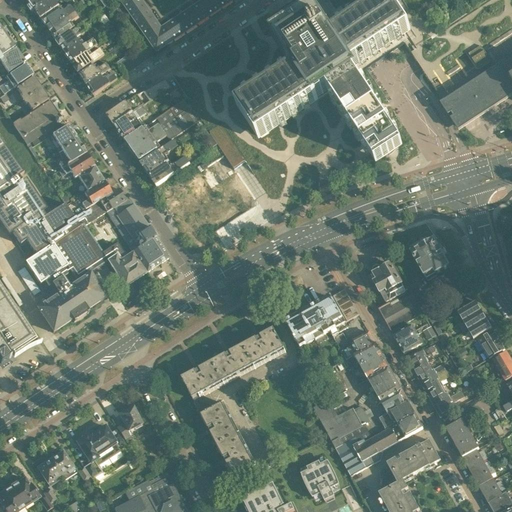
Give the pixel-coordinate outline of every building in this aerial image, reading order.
[(45,2),(43,0),(26,0),(34,10),(45,2)] [(50,0),(48,0),(45,2),(34,10),(38,16),(41,20),(42,20),(60,7),(56,2),(53,4),(50,0)] [(120,0),(147,38),(157,52),(234,0),(120,0)] [(316,12),(278,37),(279,39),(298,66),(246,100),(239,105),(261,141),(277,130),(320,101),(332,94),(334,97),(344,113),(348,119),(364,143),(378,164),(401,149),(405,147),(361,81),(357,75),(354,70),(372,58),(410,33),(413,32),(391,0),(389,0),(349,27),(333,37),(316,12)] [(411,42),(405,46),(420,68),(424,73),(443,102),(440,104),(448,115),(451,113),(454,118),(451,120),(459,132),(465,127),(511,96),(511,0),(488,0),(450,25),(424,42),(418,46),(415,48),(411,42)] [(113,3),(106,9),(110,14),(117,9),(113,3)] [(60,6),(60,7),(42,20),(43,21),(42,22),(44,25),(46,25),(50,30),(75,12),(71,6),(64,12),(60,6)] [(79,18),(75,12),(50,30),(53,35),(52,37),(54,40),(57,40),(57,41),(75,28),(72,23),(79,18)] [(269,24),(260,28),(264,34),(273,30),(269,24)] [(66,53),(80,43),(77,38),(87,31),(83,25),(57,44),(60,48),(61,47),(66,53)] [(0,55),(1,58),(14,49),(0,28),(0,55)] [(116,41),(119,46),(126,41),(122,36),(116,41)] [(83,47),(80,43),(66,53),(66,54),(66,55),(68,59),(70,59),(73,63),(87,53),(98,46),(94,40),(83,47)] [(113,51),(116,55),(122,51),(119,47),(113,51)] [(141,52),(147,61),(152,57),(146,48),(141,52)] [(0,81),(1,81),(0,78),(0,68),(2,66),(8,75),(24,64),(14,49),(1,58),(2,59),(0,61),(0,81)] [(76,70),(79,74),(83,71),(105,56),(101,50),(90,57),(87,53),(73,63),(77,70),(76,70)] [(147,61),(141,52),(135,55),(142,64),(147,61)] [(130,59),(136,68),(142,64),(135,55),(130,59)] [(136,68),(130,59),(125,63),(131,72),(136,68)] [(120,66),(126,75),(131,72),(125,63),(120,66)] [(87,87),(88,87),(102,77),(111,71),(107,64),(98,70),(94,66),(80,76),(87,87)] [(8,82),(0,87),(0,90),(3,96),(6,94),(13,89),(32,77),(25,66),(9,76),(11,80),(8,82)] [(104,80),(102,77),(88,87),(92,93),(91,93),(94,97),(118,81),(114,74),(107,79),(106,79),(104,80)] [(19,98),(22,102),(41,90),(39,88),(40,87),(33,78),(16,90),(16,91),(17,90),(17,91),(21,96),(19,98)] [(151,101),(166,91),(170,88),(166,81),(165,80),(162,82),(144,92),(151,101)] [(42,91),(41,90),(22,102),(25,106),(27,105),(32,112),(48,100),(42,91)] [(6,94),(3,96),(0,97),(0,99),(2,103),(9,99),(6,94)] [(141,108),(145,106),(137,95),(107,116),(114,126),(115,126),(141,108)] [(58,125),(60,124),(60,122),(59,120),(61,119),(49,101),(20,121),(20,120),(12,124),(27,146),(29,144),(31,143),(37,139),(42,136),(58,126),(58,125)] [(154,121),(162,132),(169,142),(198,123),(183,101),(176,106),(168,111),(154,121)] [(173,101),(165,106),(168,111),(176,106),(173,101)] [(121,135),(126,141),(146,127),(146,126),(143,122),(140,124),(137,120),(146,114),(141,108),(115,126),(116,127),(116,128),(117,130),(118,130),(119,131),(118,132),(121,135)] [(154,121),(146,126),(146,127),(126,141),(125,142),(128,147),(129,147),(133,152),(162,132),(154,121)] [(68,126),(49,138),(54,145),(57,143),(62,152),(79,142),(68,126)] [(169,142),(162,132),(133,152),(135,155),(136,155),(135,157),(138,160),(140,161),(140,162),(158,150),(161,148),(169,142)] [(217,145),(210,135),(205,138),(208,143),(208,142),(212,148),(217,145)] [(92,245),(74,218),(71,213),(70,213),(65,204),(45,217),(43,214),(47,211),(25,180),(22,182),(18,177),(23,174),(0,139),(0,215),(20,245),(26,241),(27,243),(36,256),(25,264),(40,286),(44,283),(47,289),(52,286),(58,295),(37,309),(53,333),(72,320),(73,323),(88,312),(87,310),(106,297),(90,274),(104,264),(92,245)] [(148,174),(149,175),(169,162),(165,156),(178,147),(174,141),(140,164),(144,169),(144,168),(145,170),(145,171),(147,174),(148,174)] [(86,155),(79,142),(62,152),(58,154),(63,161),(59,163),(59,165),(62,170),(86,155)] [(32,149),(29,150),(39,165),(42,164),(32,149)] [(94,167),(86,155),(62,170),(59,172),(62,177),(70,172),(74,179),(78,177),(94,167)] [(228,156),(209,165),(217,182),(237,173),(228,156)] [(173,167),(169,162),(149,175),(150,177),(149,178),(151,181),(153,181),(153,182),(156,187),(175,175),(174,175),(190,164),(186,158),(173,167)] [(103,182),(94,167),(78,177),(87,192),(103,182)] [(82,206),(80,207),(83,212),(99,202),(111,195),(103,182),(87,192),(84,194),(88,201),(81,205),(82,206)] [(111,195),(99,202),(106,213),(126,201),(119,190),(111,195)] [(106,213),(132,253),(145,274),(167,259),(155,239),(156,239),(133,205),(129,199),(126,201),(106,213)] [(84,226),(106,213),(99,202),(83,212),(74,218),(92,245),(104,264),(107,262),(124,288),(145,274),(132,253),(125,257),(117,244),(102,253),(84,226)] [(444,249),(443,250),(440,251),(434,240),(428,243),(426,239),(411,247),(413,251),(411,252),(424,277),(425,276),(428,282),(437,276),(436,275),(449,268),(442,256),(446,253),(444,249)] [(391,332),(415,318),(423,314),(395,263),(391,266),(390,265),(381,270),(380,267),(377,266),(374,268),(373,271),(374,273),(374,274),(375,274),(369,277),(373,284),(375,283),(388,305),(379,310),(391,332)] [(0,364),(0,365),(8,360),(11,358),(9,356),(11,355),(13,359),(24,352),(26,350),(29,349),(33,347),(36,345),(39,344),(41,344),(40,343),(36,344),(34,341),(0,289),(0,364)] [(345,290),(330,299),(344,324),(345,323),(359,316),(345,290)] [(330,299),(315,306),(331,334),(333,337),(348,329),(345,323),(344,324),(330,299)] [(457,313),(463,322),(481,311),(476,302),(457,313)] [(327,337),(331,334),(315,306),(301,315),(317,343),(318,345),(328,339),(327,337)] [(486,320),(481,311),(463,322),(468,331),(486,320)] [(301,315),(286,323),(295,339),(295,340),(296,343),(297,342),(298,344),(300,349),(306,346),(308,348),(317,343),(301,315)] [(492,329),(486,320),(468,331),(473,340),(492,329)] [(442,334),(437,325),(434,327),(439,336),(442,334)] [(393,336),(399,347),(418,336),(412,326),(393,336)] [(438,341),(431,329),(424,333),(431,345),(438,341)] [(256,339),(242,346),(254,367),(284,351),(273,330),(260,337),(256,339)] [(477,340),(489,359),(505,350),(493,331),(477,340)] [(346,360),(354,356),(375,344),(369,333),(353,342),(355,345),(351,348),(342,353),(346,360)] [(334,339),(342,353),(351,348),(343,334),(334,339)] [(422,344),(418,336),(399,347),(404,355),(422,344)] [(383,358),(375,344),(354,356),(361,369),(383,358)] [(224,383),(254,367),(242,346),(229,353),(230,354),(226,356),(226,355),(212,362),(224,383)] [(432,346),(423,352),(408,360),(412,367),(411,368),(414,373),(429,365),(428,364),(432,362),(428,356),(435,352),(432,346)] [(457,352),(460,357),(467,353),(464,348),(457,352)] [(493,360),(499,369),(511,362),(506,353),(493,360)] [(361,369),(368,380),(389,369),(383,358),(361,369)] [(199,396),(224,383),(212,362),(199,369),(199,370),(195,372),(195,371),(182,378),(197,407),(204,404),(199,396)] [(511,376),(511,362),(499,369),(505,381),(511,376)] [(432,371),(429,365),(414,373),(417,378),(418,377),(421,384),(437,375),(434,370),(432,371)] [(396,380),(389,369),(368,380),(374,392),(396,380)] [(445,370),(445,371),(437,375),(421,384),(425,390),(424,391),(427,396),(441,387),(439,384),(450,378),(445,370)] [(471,376),(475,383),(479,381),(475,374),(471,376)] [(374,392),(381,403),(402,392),(396,380),(374,392)] [(445,394),(441,387),(427,396),(430,401),(431,400),(434,407),(450,398),(447,393),(445,394)] [(409,403),(402,392),(381,403),(387,414),(387,415),(409,403)] [(458,393),(450,398),(434,407),(438,413),(437,414),(440,419),(455,411),(451,404),(452,403),(452,402),(455,400),(462,396),(460,392),(458,393)] [(313,408),(351,478),(381,461),(383,451),(399,442),(423,429),(415,415),(400,423),(372,439),(364,425),(370,422),(370,419),(369,419),(369,421),(361,407),(354,411),(353,409),(338,417),(334,410),(342,406),(336,396),(313,408)] [(511,402),(503,408),(506,413),(511,410),(511,402)] [(415,415),(409,403),(387,415),(387,414),(379,419),(385,429),(399,421),(400,423),(415,415)] [(208,413),(204,404),(197,407),(202,416),(201,416),(209,431),(230,420),(222,405),(208,413)] [(123,424),(116,428),(125,441),(130,437),(128,432),(142,425),(133,407),(119,415),(123,424)] [(480,410),(476,412),(481,422),(485,420),(480,410)] [(209,431),(217,446),(238,435),(230,420),(209,431)] [(468,430),(462,420),(446,429),(452,439),(468,430)] [(499,425),(494,428),(499,436),(504,433),(499,425)] [(91,434),(102,451),(114,443),(117,447),(123,443),(116,432),(110,435),(105,427),(93,435),(91,433),(91,434)] [(473,439),(468,430),(452,439),(457,449),(473,439)] [(496,440),(495,439),(493,435),(491,430),(487,432),(490,437),(492,442),(496,440)] [(96,455),(102,451),(91,434),(77,443),(90,464),(84,468),(83,468),(89,478),(90,478),(91,480),(102,473),(98,466),(100,463),(97,459),(98,458),(96,455)] [(217,446),(225,461),(246,450),(238,435),(217,446)] [(463,459),(477,450),(479,449),(473,439),(457,449),(463,459)] [(441,461),(430,441),(408,453),(419,473),(441,461)] [(225,461),(233,477),(254,465),(246,450),(225,461)] [(479,453),(477,450),(463,459),(466,465),(485,455),(483,451),(479,453)] [(511,459),(508,452),(502,455),(506,462),(511,459)] [(398,484),(404,481),(419,473),(408,453),(387,464),(398,484)] [(52,461),(51,462),(61,477),(64,482),(76,473),(64,454),(58,457),(52,460),(52,461)] [(466,465),(471,472),(485,464),(483,461),(487,459),(485,455),(466,465)] [(54,481),(61,477),(51,462),(50,463),(50,462),(44,466),(38,470),(49,487),(48,488),(49,490),(44,494),(51,504),(56,500),(50,492),(53,490),(50,487),(55,483),(54,481)] [(331,490),(340,486),(335,474),(328,462),(321,466),(320,463),(307,469),(309,472),(301,475),(306,487),(313,499),(321,495),(325,502),(335,498),(331,490)] [(489,462),(485,464),(471,472),(475,480),(493,469),(489,462)] [(84,481),(89,478),(83,468),(78,472),(84,481)] [(475,480),(479,487),(493,479),(491,475),(496,473),(493,469),(475,480)] [(17,482),(10,487),(15,495),(24,508),(39,499),(30,485),(29,486),(25,479),(18,483),(17,482)] [(496,484),(493,479),(479,487),(488,504),(507,493),(501,482),(496,484)] [(186,511),(172,484),(154,493),(148,481),(125,493),(129,502),(115,508),(114,508),(115,511),(186,511)] [(404,481),(398,484),(379,494),(388,511),(397,511),(415,502),(404,481)] [(284,507),(274,485),(241,500),(246,511),(294,511),(295,511),(292,506),(283,510),(282,508),(284,507)] [(15,495),(10,487),(3,491),(4,493),(0,495),(0,501),(2,504),(1,504),(5,511),(18,511),(24,508),(15,495)] [(507,493),(488,504),(492,511),(505,511),(511,508),(511,503),(506,493),(507,493)] [(45,498),(40,501),(46,511),(53,508),(45,498)] [(397,511),(420,511),(415,502),(397,511)] [(99,511),(105,509),(103,505),(101,503),(96,505),(99,511)]
